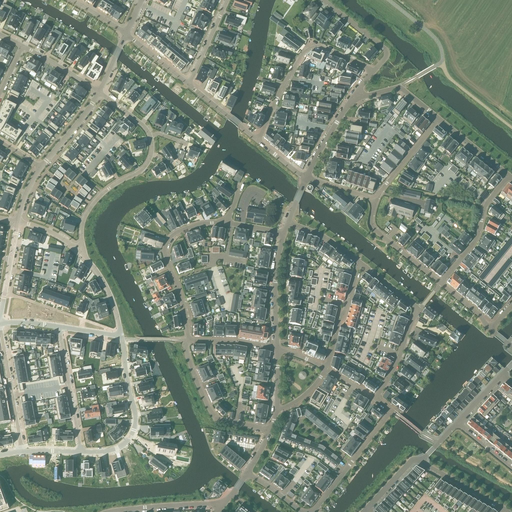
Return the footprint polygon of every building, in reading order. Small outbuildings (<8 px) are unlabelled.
[(106,0),(102,0),(97,8),(103,11),(109,1),(106,0)] [(233,5),(233,7),(245,11),(246,9),(248,5),(251,6),(252,2),(247,0),(244,0),(243,3),(235,0),(234,2),(233,5)] [(109,1),(103,11),(107,14),(106,14),(107,15),(114,4),(109,1)] [(198,8),(196,11),(202,13),(203,10),(210,14),(211,11),(212,12),(213,9),(214,8),(200,2),(198,8)] [(312,3),(304,14),(313,21),(318,15),(315,13),(318,8),(312,3)] [(114,4),(107,15),(110,16),(112,17),(119,7),(118,7),(114,4)] [(119,7),(112,17),(117,21),(120,17),(121,16),(120,16),(124,10),(119,6),(118,7),(119,7)] [(0,23),(1,24),(5,16),(7,17),(8,18),(10,12),(3,9),(1,12),(0,11),(0,23)] [(326,11),(325,11),(324,10),(317,19),(324,25),(321,28),(325,30),(330,24),(327,22),(331,16),(328,14),(329,14),(326,11)] [(195,13),(192,19),(205,25),(207,21),(206,21),(207,19),(200,16),(202,13),(196,11),(195,13)] [(8,26),(7,27),(15,30),(14,30),(18,23),(21,24),(26,15),(22,13),(19,19),(13,16),(13,17),(11,17),(9,21),(11,21),(8,26)] [(228,16),(225,24),(237,28),(239,24),(244,25),(247,18),(237,15),(235,19),(234,19),(231,18),(228,16)] [(190,25),(188,28),(191,29),(194,30),(195,28),(202,31),(203,29),(205,25),(192,19),(189,25),(190,25)] [(28,38),(32,30),(35,32),(39,23),(36,21),(33,27),(27,24),(25,28),(24,27),(22,31),(23,32),(22,35),(28,38)] [(280,21),(277,25),(283,29),(286,25),(280,21)] [(340,31),(343,26),(338,22),(329,33),(335,37),(337,34),(340,36),(342,33),(340,31)] [(39,30),(34,40),(39,43),(43,35),(46,37),(51,28),(44,25),(41,30),(39,30)] [(139,31),(136,35),(141,39),(148,29),(149,29),(145,25),(140,30),(139,31)] [(148,29),(141,39),(143,40),(145,42),(153,33),(149,29),(148,29)] [(189,32),(187,38),(198,43),(198,42),(199,39),(200,37),(192,33),(194,30),(191,29),(189,32)] [(49,37),(44,46),(49,49),(53,41),(56,43),(61,34),(55,31),(51,38),(49,37)] [(218,38),(218,40),(219,40),(224,42),(224,43),(229,45),(229,44),(230,42),(232,42),(234,38),(235,38),(236,34),(237,33),(229,31),(228,35),(227,35),(225,34),(220,33),(218,38)] [(283,38),(280,42),(290,49),(291,48),(296,52),(296,51),(295,51),(299,46),(300,46),(292,40),(294,37),(286,32),(282,37),(283,38)] [(153,33),(145,42),(147,43),(147,44),(149,46),(150,46),(157,36),(153,33)] [(157,36),(150,46),(151,47),(151,48),(154,50),(154,49),(162,40),(164,38),(159,34),(157,36)] [(184,44),(183,46),(186,48),(187,45),(194,49),(195,46),(196,47),(197,44),(198,43),(187,38),(184,44)] [(336,47),(346,51),(350,43),(340,38),(336,47)] [(61,44),(56,53),(58,54),(58,55),(59,54),(62,56),(66,49),(69,51),(75,42),(74,42),(74,43),(68,39),(64,46),(61,44)] [(162,40),(154,49),(156,51),(158,53),(159,53),(165,45),(166,45),(166,44),(162,40)] [(5,45),(0,55),(0,57),(7,61),(10,56),(7,55),(11,48),(5,45)] [(165,45),(159,53),(160,54),(160,55),(162,57),(163,56),(163,57),(170,48),(166,45),(165,45)] [(72,52),(67,60),(72,63),(77,56),(80,58),(85,50),(78,46),(75,51),(74,50),(73,52),(72,52)] [(212,51),(211,55),(215,56),(215,57),(221,59),(224,60),(226,55),(231,57),(233,51),(222,47),(221,52),(213,49),(212,51)] [(372,47),(364,57),(369,61),(378,52),(372,47)] [(170,48),(163,57),(168,60),(174,52),(170,48)] [(279,54),(276,61),(280,63),(280,64),(283,65),(284,64),(288,65),(290,57),(286,56),(287,52),(279,50),(278,53),(279,54)] [(306,56),(306,57),(321,64),(326,53),(322,51),(321,54),(319,53),(319,51),(318,51),(316,51),(315,51),(314,51),(313,51),(312,52),(311,53),(310,53),(309,54),(308,54),(307,55),(306,56)] [(174,52),(168,60),(171,63),(172,64),(179,55),(174,52)] [(84,57),(78,66),(83,69),(87,62),(90,64),(96,55),(95,55),(95,56),(92,53),(91,53),(88,58),(87,58),(86,58),(84,57)] [(93,66),(86,77),(93,81),(97,80),(102,68),(95,64),(99,57),(96,55),(90,64),(93,66)] [(179,55),(172,64),(174,65),(173,65),(176,67),(183,59),(179,55)] [(326,65),(325,66),(326,66),(330,68),(335,57),(330,55),(326,65)] [(183,59),(176,67),(178,69),(180,71),(181,71),(185,67),(186,67),(189,64),(188,63),(189,61),(184,57),(183,59)] [(335,57),(330,68),(335,70),(336,70),(340,60),(335,57)] [(24,64),(21,69),(30,73),(31,72),(30,72),(36,61),(31,58),(27,65),(24,64)] [(335,70),(341,73),(342,70),(346,62),(340,59),(340,60),(336,70),(335,70)] [(36,61),(30,72),(31,72),(36,75),(39,76),(40,73),(38,71),(42,65),(36,61)] [(347,71),(346,74),(350,76),(351,73),(359,76),(361,71),(359,70),(360,69),(349,65),(346,71),(347,71)] [(300,66),(298,78),(305,79),(307,67),(300,66)] [(201,67),(195,81),(201,84),(205,76),(209,78),(212,71),(207,69),(207,71),(202,69),(203,67),(201,67)] [(275,68),(272,79),(280,81),(281,77),(282,77),(282,74),(282,70),(283,69),(275,67),(275,68)] [(46,76),(44,79),(46,81),(46,82),(51,85),(58,74),(52,71),(48,78),(46,76)] [(58,74),(51,85),(59,90),(62,86),(59,84),(63,77),(58,74)] [(339,77),(338,84),(350,86),(352,79),(342,78),(339,77)] [(114,87),(113,91),(120,94),(123,87),(124,88),(124,89),(127,91),(134,82),(131,80),(128,83),(125,82),(122,80),(121,80),(119,79),(117,84),(115,84),(114,87)] [(208,89),(207,92),(209,92),(214,95),(218,87),(220,83),(213,80),(212,83),(211,82),(209,86),(210,86),(208,89)] [(221,89),(217,98),(221,100),(222,101),(230,84),(229,83),(228,86),(224,84),(225,83),(221,81),(222,80),(221,80),(220,83),(218,87),(221,89)] [(74,91),(83,98),(87,92),(80,88),(82,85),(79,83),(74,91)] [(292,83),(290,93),(293,93),(300,95),(302,95),(303,88),(298,88),(298,84),(292,83)] [(275,87),(264,84),(262,91),(265,92),(265,93),(270,94),(270,93),(273,94),(275,87)] [(70,96),(68,99),(72,101),(73,99),(80,103),(83,98),(74,91),(73,90),(69,96),(70,96)] [(127,99),(133,105),(133,104),(137,99),(140,101),(140,102),(144,97),(141,94),(137,91),(135,93),(133,92),(127,99)] [(284,95),(283,101),(294,103),(294,104),(295,104),(296,98),(300,98),(300,95),(293,93),(292,97),(284,95)] [(10,95),(8,100),(19,105),(21,101),(17,99),(10,95)] [(231,95),(226,107),(232,109),(237,98),(231,95)] [(383,98),(378,100),(378,102),(378,103),(379,103),(380,107),(393,104),(391,96),(385,98),(383,98)] [(149,99),(140,111),(146,115),(151,109),(154,112),(160,104),(157,101),(154,104),(149,100),(150,99),(149,99)] [(402,100),(393,112),(398,116),(407,105),(402,100)] [(0,133),(1,134),(11,140),(16,143),(23,133),(20,131),(19,132),(17,131),(12,127),(7,124),(14,109),(15,110),(17,107),(5,101),(3,107),(0,112),(0,133)] [(283,101),(282,108),(290,109),(290,112),(296,113),(297,110),(293,109),(294,104),(294,103),(283,101)] [(69,102),(65,106),(73,112),(76,108),(69,102)] [(65,106),(62,110),(69,116),(73,112),(65,106)] [(104,106),(100,111),(108,117),(109,118),(113,113),(112,112),(113,111),(112,110),(110,108),(109,110),(104,106)] [(391,106),(384,114),(387,116),(394,108),(391,106)] [(318,107),(317,113),(318,113),(329,115),(330,115),(331,110),(319,108),(319,107),(318,107)] [(406,113),(402,119),(406,122),(415,112),(411,109),(410,108),(408,111),(407,111),(408,110),(408,109),(405,113),(406,113)] [(58,115),(65,120),(66,121),(69,116),(62,110),(58,115)] [(359,110),(358,117),(362,118),(361,119),(360,123),(367,124),(368,120),(367,120),(367,119),(369,119),(371,112),(366,111),(362,110),(362,111),(359,110)] [(100,111),(97,116),(98,116),(105,122),(105,121),(108,117),(100,111)] [(158,115),(154,125),(161,127),(164,119),(168,120),(170,116),(166,115),(159,112),(158,115)] [(415,112),(406,122),(411,126),(415,121),(416,121),(416,122),(419,118),(418,118),(418,119),(417,118),(419,115),(415,112)] [(275,113),(274,119),(285,121),(287,122),(288,115),(275,113)] [(318,113),(316,123),(323,124),(323,120),(328,121),(329,115),(318,113)] [(58,114),(55,117),(63,124),(65,120),(58,115),(58,114)] [(250,124),(256,129),(260,128),(264,118),(254,114),(250,124)] [(98,116),(94,121),(102,126),(105,122),(105,121),(105,122),(98,116)] [(55,117),(53,121),(60,127),(63,124),(55,117)] [(422,117),(414,126),(418,130),(426,120),(422,117)] [(274,119),(273,125),(281,127),(283,127),(284,127),(285,121),(274,119)] [(118,122),(114,127),(118,131),(121,128),(125,131),(127,133),(128,133),(129,132),(131,133),(135,128),(125,120),(121,125),(118,122)] [(417,132),(415,134),(420,137),(421,135),(431,124),(426,120),(418,130),(417,132)] [(53,121),(50,124),(58,130),(60,127),(53,121)] [(94,121),(91,125),(99,131),(102,126),(94,121)] [(173,123),(169,131),(180,135),(183,127),(182,127),(182,126),(178,125),(176,125),(176,124),(173,123)] [(50,124),(48,127),(55,133),(58,130),(50,124)] [(91,125),(89,128),(96,134),(99,131),(91,125)] [(350,133),(359,135),(359,134),(361,135),(363,128),(351,126),(350,133)] [(438,126),(433,132),(442,140),(447,134),(438,126)] [(200,132),(199,133),(199,134),(200,133),(203,136),(202,138),(204,140),(204,141),(205,140),(206,141),(207,143),(208,143),(211,146),(212,145),(213,145),(213,144),(213,143),(215,141),(212,139),(213,137),(205,131),(203,129),(200,132)] [(305,138),(314,140),(316,141),(317,134),(317,131),(318,130),(313,129),(313,133),(306,132),(305,138)] [(45,130),(42,133),(50,139),(52,136),(45,130)] [(267,130),(264,138),(264,139),(264,138),(270,143),(275,137),(270,133),(269,135),(266,133),(267,131),(267,130)] [(85,132),(83,135),(90,141),(91,142),(94,139),(85,132)] [(42,133),(39,137),(46,144),(50,139),(42,133)] [(83,135),(80,138),(88,144),(90,141),(83,135)] [(270,143),(274,147),(281,138),(276,135),(275,137),(270,143)] [(39,137),(35,142),(36,142),(43,148),(46,144),(39,137)] [(449,137),(441,147),(446,151),(454,141),(449,137)] [(80,138),(78,141),(85,147),(88,144),(80,138)] [(281,138),(274,147),(278,150),(279,150),(278,150),(282,145),(282,146),(285,142),(281,138)] [(301,138),(300,144),(313,146),(314,140),(305,138),(301,138)] [(135,139),(128,141),(129,145),(130,145),(131,150),(134,149),(134,151),(135,151),(135,152),(142,151),(142,149),(145,149),(144,145),(144,143),(141,144),(141,143),(141,142),(136,143),(135,139)] [(75,144),(82,150),(85,147),(78,141),(75,144)] [(400,141),(397,146),(406,153),(409,148),(405,145),(400,141)] [(454,141),(446,151),(451,155),(459,145),(454,141)] [(36,142),(32,146),(39,153),(43,148),(36,142)] [(75,143),(71,148),(78,154),(82,150),(75,144),(75,143)] [(282,145),(278,150),(279,150),(286,156),(290,152),(290,151),(282,146),(282,145)] [(32,146),(26,153),(30,155),(31,154),(35,157),(39,153),(32,146)] [(168,146),(161,151),(168,161),(174,157),(168,146)] [(338,146),(337,152),(350,154),(351,148),(338,146)] [(397,146),(393,150),(394,151),(402,157),(406,153),(397,146)] [(190,147),(186,157),(193,160),(194,158),(197,159),(200,151),(190,147)] [(71,148),(67,152),(75,158),(78,154),(71,148)] [(421,148),(417,152),(426,159),(429,154),(421,148)] [(463,148),(455,158),(460,162),(468,152),(463,148)] [(121,158),(118,161),(126,170),(128,169),(129,169),(131,167),(131,166),(132,165),(132,164),(132,165),(127,159),(130,157),(124,150),(119,156),(121,158)] [(394,151),(391,155),(400,162),(403,157),(402,157),(394,151)] [(67,152),(64,156),(69,161),(71,162),(73,164),(76,159),(75,158),(67,152)] [(296,152),(295,160),(304,162),(306,154),(297,152),(296,152)] [(337,152),(336,158),(348,160),(350,154),(337,152)] [(417,152),(414,157),(415,158),(415,157),(424,165),(424,164),(428,160),(426,159),(417,152)] [(468,152),(460,162),(465,166),(473,156),(468,152)] [(391,155),(387,159),(396,166),(400,162),(391,155)] [(102,172),(99,173),(102,178),(104,176),(104,177),(105,177),(106,179),(108,178),(113,175),(110,170),(113,168),(113,169),(114,168),(109,160),(105,156),(103,159),(105,163),(101,165),(102,167),(100,169),(102,172)] [(415,158),(411,161),(421,170),(425,165),(424,164),(424,165),(415,157),(415,158)] [(475,158),(468,167),(473,170),(473,171),(480,161),(475,158)] [(387,159),(384,163),(393,170),(396,166),(387,159)] [(330,161),(329,167),(341,169),(342,163),(340,162),(336,162),(337,160),(333,160),(332,160),(334,160),(333,161),(330,161)] [(20,161),(16,168),(25,173),(28,167),(23,164),(24,163),(20,161)] [(223,161),(221,163),(220,165),(219,167),(233,176),(235,175),(237,176),(237,177),(241,179),(243,173),(223,161)] [(411,161),(408,166),(418,174),(421,170),(411,161)] [(473,170),(472,171),(477,176),(478,175),(478,174),(485,165),(480,161),(473,171),(473,170)] [(155,168),(151,170),(155,177),(166,170),(168,173),(172,171),(166,163),(163,165),(162,163),(158,166),(158,165),(154,167),(155,168)] [(384,163),(380,168),(389,175),(393,170),(384,163)] [(60,168),(53,175),(60,181),(64,176),(66,173),(63,170),(66,167),(63,165),(60,168)] [(485,165),(478,174),(478,175),(482,178),(490,169),(485,165)] [(66,167),(63,170),(66,173),(64,176),(71,182),(76,176),(69,169),(68,169),(66,167)] [(328,172),(328,173),(338,175),(339,175),(341,169),(329,167),(328,172)] [(16,168),(13,173),(22,177),(25,173),(16,168)] [(482,178),(481,179),(486,183),(494,173),(490,169),(482,178)] [(405,171),(402,176),(413,183),(416,177),(405,171)] [(326,172),(325,178),(328,179),(332,180),(332,179),(335,180),(336,180),(337,180),(338,175),(328,173),(328,172),(326,172)] [(349,172),(346,183),(351,185),(355,173),(349,172)] [(13,173),(11,177),(19,182),(22,177),(13,173)] [(355,173),(351,185),(357,187),(360,175),(355,173)] [(497,174),(489,184),(494,188),(502,178),(497,174)] [(360,175),(357,187),(362,188),(366,177),(360,175)] [(80,176),(75,182),(82,188),(84,185),(88,188),(90,185),(87,183),(87,182),(80,176)] [(371,179),(368,190),(373,192),(378,178),(372,176),(371,179)] [(402,176),(399,182),(411,189),(414,183),(413,183),(402,176)] [(11,177),(8,182),(17,187),(19,182),(11,177)] [(366,177),(362,188),(368,190),(371,179),(366,177)] [(45,188),(43,192),(46,193),(49,190),(52,192),(54,189),(57,184),(51,179),(45,188)] [(220,181),(218,184),(221,187),(218,191),(229,198),(232,193),(223,187),(225,184),(220,181)] [(502,192),(500,194),(505,198),(506,198),(505,197),(511,189),(511,186),(509,184),(502,192)] [(82,188),(78,193),(84,198),(91,191),(90,191),(93,187),(90,185),(88,188),(84,185),(82,188)] [(6,187),(4,193),(13,196),(15,190),(6,187)] [(49,190),(46,193),(50,195),(49,196),(58,201),(62,194),(54,189),(52,192),(49,190)] [(215,195),(218,198),(214,202),(217,205),(216,206),(219,209),(220,208),(223,212),(228,208),(221,201),(223,198),(218,192),(215,195)] [(4,193),(2,198),(11,201),(13,196),(4,193)] [(338,193),(333,199),(341,205),(339,208),(344,213),(352,204),(352,203),(351,203),(351,204),(348,202),(349,202),(349,201),(348,201),(347,199),(341,195),(340,195),(338,193)] [(64,197),(59,204),(68,210),(68,209),(71,211),(73,208),(70,206),(72,203),(64,197)] [(72,203),(70,206),(73,208),(71,211),(74,213),(76,210),(77,210),(82,201),(75,197),(72,203)] [(2,198),(0,203),(9,206),(11,201),(2,198)] [(389,211),(388,215),(395,217),(396,213),(399,202),(391,200),(388,210),(389,211)] [(427,200),(424,213),(432,215),(434,201),(427,200)] [(35,201),(33,207),(44,211),(44,212),(45,212),(49,203),(44,201),(42,204),(35,201)] [(208,202),(201,206),(206,217),(214,213),(208,202)] [(399,202),(396,213),(404,215),(407,205),(399,202)] [(0,203),(0,209),(3,210),(2,213),(7,214),(9,206),(0,203)] [(344,213),(348,217),(350,214),(356,219),(360,215),(361,215),(360,214),(363,211),(355,205),(354,207),(351,205),(352,204),(344,213)] [(407,205),(404,215),(412,218),(415,207),(407,205)] [(185,214),(188,219),(196,215),(195,212),(199,210),(197,207),(196,206),(184,212),(185,214)] [(493,206),(489,212),(500,221),(505,215),(493,206)] [(33,207),(31,213),(38,216),(37,219),(41,220),(44,212),(44,211),(33,207)] [(172,212),(179,227),(186,224),(182,215),(185,214),(184,212),(182,207),(182,208),(172,212)] [(247,208),(245,219),(253,220),(253,223),(257,224),(262,225),(263,221),(265,222),(267,211),(247,208)] [(61,209),(59,213),(69,218),(68,217),(70,214),(61,209)] [(144,209),(134,218),(143,229),(153,220),(144,209)] [(172,212),(172,211),(165,214),(173,230),(179,227),(172,212)] [(154,215),(152,217),(161,227),(163,225),(157,218),(154,215)] [(63,229),(68,231),(73,233),(75,225),(76,223),(74,222),(70,221),(66,219),(63,229)] [(491,219),(488,225),(499,231),(502,225),(491,219)] [(488,225),(485,230),(496,236),(499,231),(488,225)] [(212,227),(210,239),(217,240),(219,229),(212,227)] [(200,229),(193,232),(197,243),(204,241),(200,229)] [(217,240),(216,241),(223,242),(225,230),(219,229),(217,240)] [(235,229),(233,241),(240,242),(240,241),(242,230),(235,229)] [(242,230),(240,241),(246,242),(248,231),(242,230)] [(295,242),(304,245),(306,239),(303,238),(305,233),(298,231),(295,242)] [(30,232),(27,240),(42,245),(45,237),(36,234),(36,233),(31,232),(30,232)] [(161,248),(163,241),(156,239),(155,239),(153,239),(154,235),(146,232),(145,235),(146,236),(144,242),(161,248)] [(193,232),(186,234),(190,247),(197,244),(197,243),(193,232)] [(398,242),(397,242),(403,247),(412,237),(406,232),(404,234),(398,242)] [(263,234),(262,238),(265,238),(264,245),(271,247),(273,235),(263,234)] [(458,239),(457,240),(464,245),(465,244),(467,246),(472,239),(469,236),(468,235),(468,236),(466,234),(463,237),(461,236),(458,240),(458,239)] [(309,248),(313,237),(307,235),(306,239),(304,245),(304,246),(310,248),(309,248)] [(485,235),(482,241),(491,247),(492,248),(495,242),(485,235)] [(309,248),(310,248),(315,249),(316,251),(320,246),(317,243),(319,239),(313,237),(309,248)] [(414,241),(406,251),(412,255),(419,246),(420,245),(421,243),(416,239),(415,241),(414,241)] [(457,240),(451,249),(452,249),(454,251),(459,255),(464,249),(462,247),(463,246),(464,245),(457,240)] [(482,241),(478,246),(487,252),(491,247),(482,241)] [(316,251),(324,256),(331,247),(326,243),(323,248),(320,246),(316,251)] [(172,248),(176,260),(183,257),(180,246),(172,248)] [(419,246),(412,255),(417,259),(424,250),(419,246)] [(335,250),(331,247),(324,256),(323,257),(328,260),(329,260),(328,260),(335,250)] [(476,247),(473,252),(482,259),(485,254),(476,247)] [(153,259),(154,253),(151,252),(151,249),(150,249),(148,248),(136,248),(137,248),(137,251),(141,251),(140,258),(153,259)] [(258,248),(256,255),(258,255),(269,257),(270,251),(258,248)] [(328,260),(329,260),(333,263),(334,262),(341,253),(336,249),(335,250),(328,260)] [(426,251),(418,260),(423,264),(430,255),(426,251)] [(470,256),(469,256),(478,263),(482,259),(473,252),(470,256)] [(60,259),(58,270),(62,271),(63,266),(69,268),(71,262),(71,263),(74,255),(66,253),(65,257),(64,260),(60,259)] [(339,266),(339,265),(345,256),(341,253),(334,262),(339,266)] [(430,255),(423,264),(428,268),(435,259),(430,255)] [(468,255),(465,259),(473,266),(474,267),(478,263),(469,256),(470,256),(468,255)] [(354,263),(345,256),(339,265),(342,267),(345,264),(350,268),(354,263)] [(438,259),(430,269),(435,273),(443,264),(443,265),(444,264),(443,263),(438,259)] [(465,259),(461,264),(466,268),(469,270),(473,266),(465,259)] [(258,261),(257,267),(267,269),(268,263),(258,261)] [(152,274),(163,268),(160,262),(148,268),(152,274)] [(189,263),(176,267),(178,274),(191,270),(189,263)] [(443,264),(435,273),(439,277),(441,277),(448,269),(443,265),(443,264)] [(73,268),(69,279),(74,281),(76,278),(81,280),(83,276),(84,277),(86,274),(85,273),(87,269),(80,265),(78,270),(76,270),(76,271),(73,269),(73,268)] [(255,271),(254,278),(267,280),(268,274),(255,271)] [(197,286),(208,283),(205,273),(194,276),(197,286)] [(341,273),(339,278),(350,282),(352,276),(346,275),(343,274),(341,273)] [(361,279),(369,285),(370,285),(374,280),(366,273),(361,279)] [(454,274),(447,283),(452,287),(459,278),(454,274)] [(152,278),(150,279),(154,287),(166,281),(164,276),(157,279),(156,276),(152,278)] [(186,290),(197,286),(194,276),(183,280),(186,290)] [(459,278),(452,287),(456,290),(464,281),(465,280),(460,276),(459,278)] [(254,278),(253,284),(265,287),(267,280),(254,278)] [(348,287),(350,282),(339,278),(337,284),(348,287)] [(374,279),(374,280),(370,285),(369,285),(368,288),(372,291),(379,283),(374,279)] [(287,287),(290,287),(298,288),(298,289),(299,289),(300,283),(295,282),(288,280),(287,287)] [(95,281),(88,285),(90,288),(88,289),(90,293),(92,292),(94,295),(101,292),(98,288),(98,287),(97,285),(95,281)] [(166,281),(154,287),(157,293),(169,287),(166,281)] [(456,290),(456,291),(460,294),(468,285),(469,284),(464,281),(456,290)] [(376,296),(384,286),(379,283),(372,291),(371,292),(376,296)] [(337,284),(336,289),(347,292),(348,287),(337,284)] [(468,285),(460,294),(465,298),(466,297),(472,289),(468,285)] [(17,286),(16,294),(20,295),(20,293),(28,294),(29,288),(27,288),(17,286)] [(376,296),(375,297),(380,300),(381,299),(388,290),(384,286),(376,296)] [(296,299),(298,289),(298,288),(290,287),(290,289),(289,291),(291,291),(290,298),(296,299)] [(472,289),(466,297),(470,301),(478,291),(473,287),(472,289)] [(39,294),(38,298),(45,301),(49,290),(43,288),(41,295),(39,294)] [(511,294),(504,288),(500,292),(504,296),(503,297),(501,299),(506,303),(511,296),(511,294)] [(254,295),(254,296),(265,298),(267,291),(255,289),(254,295)] [(344,302),(347,292),(336,289),(334,295),(339,296),(338,300),(344,302)] [(49,290),(45,301),(48,302),(50,303),(54,292),(49,290)] [(392,294),(393,293),(388,290),(381,299),(385,303),(392,294)] [(478,291),(470,301),(474,304),(482,294),(478,291)] [(54,292),(50,303),(53,304),(56,305),(60,294),(54,292)] [(482,294),(474,304),(478,307),(485,299),(487,297),(482,293),(482,294)] [(60,294),(56,305),(61,307),(65,295),(60,294)] [(159,296),(153,299),(155,302),(158,300),(161,306),(162,305),(174,299),(172,294),(161,299),(159,296)] [(389,306),(397,298),(392,294),(385,303),(389,306)] [(65,295),(61,307),(69,309),(70,305),(68,305),(71,297),(65,295)] [(253,295),(252,301),(264,304),(265,298),(254,296),(254,295),(253,295)] [(359,301),(360,297),(354,295),(351,305),(362,308),(364,302),(359,301)] [(302,300),(296,299),(290,298),(289,297),(288,301),(289,301),(289,304),(291,304),(301,306),(302,300)] [(78,306),(76,312),(77,313),(80,314),(83,315),(86,307),(89,309),(92,301),(88,298),(86,304),(83,303),(83,304),(81,303),(79,306),(78,306)] [(401,301),(397,298),(389,306),(394,310),(397,306),(401,301)] [(162,305),(165,311),(161,312),(163,316),(169,313),(167,310),(177,305),(174,300),(174,299),(162,305)] [(478,307),(477,308),(482,312),(490,302),(489,302),(485,299),(478,307)] [(92,301),(89,309),(95,307),(97,310),(100,318),(102,317),(106,316),(108,315),(108,313),(105,303),(97,306),(96,300),(92,301)] [(202,300),(189,304),(192,311),(204,307),(202,300)] [(401,300),(401,301),(397,306),(400,309),(401,308),(406,312),(410,307),(401,300)] [(252,301),(251,307),(254,308),(263,309),(264,304),(252,301)] [(490,302),(482,312),(486,315),(495,305),(490,301),(489,302),(490,302)] [(325,310),(327,311),(327,310),(336,313),(338,307),(327,305),(325,310)] [(362,308),(351,305),(350,310),(361,313),(361,314),(362,314),(363,308),(362,308)] [(495,305),(486,315),(491,319),(499,309),(495,305)] [(204,307),(192,311),(194,318),(207,314),(204,307)] [(438,315),(428,307),(423,313),(433,321),(438,315)] [(291,313),(290,316),(302,318),(304,311),(292,309),(291,313)] [(350,310),(348,316),(359,319),(361,314),(361,313),(350,310)] [(254,314),(253,320),(257,321),(260,321),(263,322),(264,322),(265,316),(254,314)] [(334,323),(335,318),(325,316),(325,315),(324,315),(323,321),(334,323)] [(180,316),(173,317),(175,329),(182,328),(180,316)] [(301,326),(302,318),(290,316),(290,320),(289,323),(301,326)] [(357,324),(359,319),(348,316),(346,321),(357,324)] [(402,318),(400,317),(396,316),(394,321),(406,326),(408,320),(402,318)] [(323,321),(321,327),(333,330),(335,324),(334,323),(323,321)] [(346,321),(345,326),(345,327),(354,329),(356,329),(357,324),(346,321)] [(404,331),(406,326),(394,321),(393,326),(404,331)] [(194,325),(193,337),(200,337),(200,336),(203,336),(203,330),(203,325),(194,325)] [(247,327),(240,325),(238,337),(245,338),(247,327)] [(352,334),(354,329),(345,327),(345,326),(341,326),(340,331),(352,334)] [(404,331),(393,326),(391,332),(392,332),(402,336),(403,336),(404,331)] [(252,340),(254,328),(247,327),(245,338),(252,340)] [(261,329),(254,328),(252,340),(259,341),(261,327),(261,329)] [(261,327),(259,341),(263,341),(263,339),(266,340),(268,328),(261,327)] [(331,337),(333,330),(321,327),(320,334),(331,337)] [(456,329),(450,337),(458,343),(464,335),(456,329)] [(352,334),(340,331),(339,336),(350,339),(351,340),(352,334)] [(392,332),(390,337),(391,338),(391,337),(400,341),(402,336),(392,332)] [(435,336),(427,332),(425,335),(420,333),(417,340),(420,341),(420,343),(426,345),(427,344),(432,346),(435,339),(433,339),(435,336)] [(11,335),(10,339),(13,339),(13,342),(18,343),(19,343),(19,333),(13,333),(13,335),(11,335)] [(288,346),(294,347),(296,336),(296,334),(290,333),(290,336),(288,336),(288,339),(289,339),(288,346)] [(47,336),(47,345),(53,346),(53,343),(55,344),(56,340),(53,340),(53,336),(47,336)] [(302,343),(303,337),(302,337),(301,337),(296,336),(294,347),(300,348),(300,343),(302,343)] [(337,342),(349,344),(350,339),(339,336),(337,342)] [(307,339),(303,337),(302,343),(305,344),(302,353),(305,354),(306,355),(306,354),(307,355),(312,344),(306,342),(307,339)] [(391,338),(389,343),(399,346),(400,341),(391,337),(391,338)] [(69,341),(69,342),(71,352),(80,353),(79,357),(83,358),(84,350),(81,349),(82,341),(72,339),(71,339),(70,339),(70,340),(69,340),(69,341)] [(91,343),(89,353),(97,354),(96,357),(100,358),(101,353),(97,353),(99,344),(91,343)] [(427,351),(416,343),(411,349),(422,358),(427,351)] [(312,344),(307,355),(313,357),(316,351),(318,346),(312,344)] [(101,352),(100,360),(104,361),(105,357),(113,358),(113,357),(114,357),(115,353),(113,353),(114,346),(106,345),(105,353),(101,352)] [(130,346),(129,353),(148,356),(146,348),(137,347),(136,346),(135,346),(134,346),(130,346)] [(247,348),(240,347),(239,357),(238,357),(238,360),(244,361),(247,348)] [(346,355),(347,350),(336,347),(335,352),(346,355)] [(258,356),(269,358),(270,352),(258,350),(257,356),(258,356)] [(326,355),(316,351),(313,357),(323,361),(326,355)] [(390,367),(394,358),(389,356),(387,359),(383,358),(380,363),(390,367)] [(425,367),(411,356),(406,362),(420,373),(425,367)] [(340,359),(333,357),(331,367),(337,371),(340,359)] [(496,374),(499,371),(495,367),(498,364),(492,359),(489,362),(490,363),(488,366),(492,370),(496,374)] [(142,369),(134,370),(136,378),(139,377),(140,378),(144,377),(143,376),(146,375),(146,372),(151,371),(149,363),(141,365),(142,369)] [(390,367),(380,363),(378,368),(387,373),(390,367)] [(197,369),(200,376),(211,371),(208,365),(197,369)] [(352,368),(346,365),(346,366),(345,368),(341,374),(346,377),(351,369),(352,368)] [(485,369),(482,372),(487,376),(486,376),(488,378),(491,375),(489,373),(492,370),(488,366),(487,365),(484,368),(485,369)] [(83,371),(77,372),(77,373),(78,379),(78,380),(90,378),(90,375),(92,374),(91,366),(83,367),(83,371)] [(374,373),(384,378),(387,373),(378,368),(377,367),(374,373)] [(409,380),(414,374),(405,367),(400,373),(401,374),(401,373),(409,380)] [(110,369),(99,371),(99,375),(105,373),(107,381),(117,379),(116,372),(110,373),(110,369)] [(346,377),(351,380),(355,372),(351,369),(346,377)] [(61,371),(50,373),(51,379),(58,378),(60,384),(63,384),(62,377),(61,371)] [(214,378),(211,371),(200,376),(203,383),(214,378)] [(356,371),(355,372),(351,380),(355,382),(361,374),(356,371)] [(481,382),(485,386),(488,383),(484,379),(486,376),(487,376),(482,372),(481,371),(478,374),(480,375),(477,378),(481,382)] [(361,374),(355,382),(360,385),(366,376),(361,374)] [(267,383),(268,376),(258,375),(256,381),(267,383)] [(324,380),(334,386),(337,381),(327,375),(324,380)] [(29,377),(17,379),(18,385),(20,392),(23,391),(22,384),(30,383),(29,377)] [(477,378),(476,377),(473,380),(474,381),(471,384),(476,388),(477,389),(480,386),(479,385),(481,382),(477,378)] [(145,384),(137,385),(139,392),(150,390),(148,383),(150,383),(149,379),(144,380),(145,384)] [(378,387),(366,379),(363,385),(366,386),(365,387),(374,393),(378,387)] [(397,380),(394,385),(403,392),(408,386),(399,379),(398,381),(397,380)] [(321,384),(331,390),(334,386),(324,380),(321,384)] [(471,384),(470,383),(468,386),(469,387),(466,389),(466,390),(470,394),(474,398),(477,394),(473,391),(476,388),(471,384)] [(219,391),(221,391),(217,384),(205,389),(208,396),(219,391)] [(321,384),(319,389),(328,395),(331,390),(321,384)] [(503,394),(508,387),(504,384),(498,391),(503,394)] [(84,391),(80,392),(82,399),(95,397),(93,390),(95,390),(94,385),(90,386),(90,390),(87,391),(86,390),(84,391)] [(112,385),(102,387),(103,391),(109,390),(110,397),(113,397),(113,398),(118,397),(118,396),(121,396),(119,388),(113,389),(112,385)] [(257,386),(256,392),(269,395),(270,388),(257,386)] [(511,391),(511,389),(508,387),(503,394),(507,398),(511,391)] [(319,410),(328,395),(319,389),(318,388),(316,391),(315,391),(310,399),(310,400),(309,403),(319,410)] [(466,390),(466,389),(465,388),(462,391),(463,392),(461,395),(460,395),(465,400),(469,403),(472,400),(468,397),(470,394),(466,390)] [(62,397),(54,399),(55,404),(67,402),(66,397),(64,390),(61,390),(62,397)] [(222,398),(219,391),(208,396),(211,403),(222,398)] [(267,401),(269,395),(256,392),(255,399),(267,401)] [(148,399),(142,400),(143,407),(149,406),(149,407),(153,406),(153,405),(154,405),(153,402),(157,401),(155,393),(147,395),(148,399)] [(353,405),(358,408),(364,398),(359,394),(357,397),(353,405)] [(395,399),(392,404),(404,413),(405,413),(409,407),(405,404),(405,405),(401,402),(403,399),(401,397),(398,394),(397,394),(394,398),(395,399)] [(460,395),(461,395),(459,394),(457,397),(458,398),(455,401),(459,405),(459,406),(463,409),(466,406),(462,402),(465,400),(460,395)] [(493,395),(489,399),(496,405),(500,401),(493,395)] [(24,397),(21,397),(22,404),(23,410),(34,408),(33,402),(26,404),(24,397)] [(363,411),(369,401),(364,398),(358,408),(363,411)] [(485,403),(492,410),(496,405),(489,399),(485,403)] [(452,404),(450,407),(449,407),(454,411),(455,413),(458,410),(457,408),(459,406),(459,405),(455,401),(454,400),(451,403),(452,404)] [(116,402),(107,404),(108,407),(111,407),(113,414),(125,412),(124,406),(122,406),(122,405),(116,406),(116,402)] [(485,403),(482,407),(488,414),(492,410),(485,403)] [(228,412),(219,404),(215,409),(223,417),(228,412)] [(256,404),(255,410),(267,412),(268,406),(256,404)] [(92,410),(84,412),(85,419),(100,416),(98,405),(91,406),(92,410)] [(448,417),(452,421),(455,418),(451,414),(454,411),(449,407),(450,407),(449,406),(446,409),(447,410),(444,413),(448,417)] [(306,407),(299,409),(301,417),(304,416),(305,417),(310,410),(306,407)] [(371,412),(380,419),(384,414),(375,407),(371,412)] [(488,414),(482,407),(478,411),(485,418),(488,414)] [(152,414),(147,415),(148,422),(159,421),(158,417),(162,416),(161,409),(152,411),(152,414)] [(288,418),(296,421),(297,418),(298,418),(296,410),(291,411),(288,418)] [(305,417),(310,421),(316,415),(310,410),(305,417)] [(447,421),(446,420),(448,417),(444,413),(443,412),(440,415),(441,416),(439,419),(443,423),(444,425),(447,421)] [(69,413),(57,415),(58,423),(66,422),(65,419),(70,418),(69,413)] [(322,420),(316,415),(310,421),(316,426),(322,420)] [(265,425),(266,418),(254,416),(253,422),(265,425)] [(288,418),(286,425),(294,428),(296,421),(288,418)] [(440,426),(443,423),(439,419),(438,418),(435,421),(436,422),(433,425),(438,429),(437,429),(439,430),(442,427),(440,426)] [(467,425),(471,428),(477,421),(473,418),(467,425)] [(327,425),(322,420),(316,426),(322,431),(327,425)] [(476,431),(482,424),(477,421),(472,428),(476,431)] [(357,427),(358,428),(367,435),(371,430),(361,422),(357,427)] [(430,428),(427,432),(436,437),(437,437),(438,437),(438,436),(439,435),(435,432),(437,429),(438,429),(433,425),(432,424),(429,427),(430,428)] [(480,435),(486,428),(482,424),(476,431),(480,435)] [(87,435),(85,436),(86,439),(87,439),(88,443),(90,443),(91,442),(91,443),(92,443),(96,442),(95,434),(102,433),(101,425),(93,426),(94,430),(86,432),(87,435)] [(113,432),(110,435),(115,441),(119,438),(120,438),(123,434),(125,429),(118,425),(116,429),(115,428),(112,431),(113,432)] [(150,432),(150,433),(150,437),(151,437),(151,436),(155,436),(155,437),(156,437),(156,436),(158,436),(158,437),(158,436),(162,436),(163,436),(163,433),(166,433),(166,425),(155,425),(155,428),(156,428),(156,429),(151,429),(150,429),(150,432)] [(286,425),(283,432),(291,435),(291,434),(294,428),(286,425)] [(333,430),(327,425),(322,431),(328,436),(333,430)] [(43,432),(37,433),(38,436),(39,442),(39,443),(45,442),(44,436),(48,435),(47,428),(43,429),(43,432)] [(358,428),(354,433),(363,440),(367,435),(358,428)] [(484,438),(490,431),(486,428),(480,435),(484,438)] [(62,429),(51,429),(51,435),(56,435),(56,442),(62,442),(62,441),(62,431),(62,429)] [(333,430),(328,436),(334,441),(339,435),(333,430)] [(62,431),(62,441),(72,441),(72,431),(62,431)] [(488,442),(494,435),(490,431),(484,438),(488,442)] [(280,439),(290,443),(293,435),(291,434),(291,435),(283,432),(280,439)] [(1,436),(2,446),(13,444),(11,435),(1,436)] [(293,435),(290,443),(297,446),(300,438),(293,435)] [(493,445),(498,438),(494,435),(488,442),(493,445)] [(38,436),(28,438),(29,444),(39,442),(38,436)] [(348,440),(358,448),(361,444),(351,436),(348,440)] [(297,446),(304,448),(307,441),(300,438),(297,446)] [(497,448),(503,441),(498,438),(493,445),(497,448)] [(348,440),(344,445),(354,453),(358,448),(348,440)] [(307,441),(304,448),(311,451),(314,443),(307,441)] [(501,452),(507,445),(503,441),(497,448),(501,452)] [(157,446),(156,452),(173,455),(175,445),(162,443),(161,446),(157,446)] [(314,443),(311,451),(318,454),(322,446),(314,443)] [(351,457),(354,453),(344,445),(341,449),(351,457)] [(505,455),(511,448),(507,445),(501,452),(505,455)] [(219,453),(218,454),(219,454),(221,456),(222,457),(228,449),(228,448),(227,449),(225,447),(225,446),(224,447),(223,449),(222,449),(221,451),(221,452),(219,453)] [(318,454),(324,458),(329,451),(322,446),(318,454)] [(275,452),(286,458),(289,453),(278,447),(275,452)] [(228,449),(222,457),(224,458),(224,459),(231,451),(230,451),(228,449)] [(231,451),(224,459),(225,459),(227,461),(234,453),(233,453),(231,451)] [(335,456),(329,451),(324,458),(330,463),(335,456)] [(275,452),(272,458),(283,464),(286,458),(275,452)] [(234,453),(227,461),(228,461),(230,463),(236,456),(236,455),(234,454),(234,453)] [(31,456),(31,464),(34,464),(34,467),(46,467),(46,456),(31,456)] [(236,456),(230,463),(230,464),(231,464),(232,465),(233,466),(239,458),(239,457),(239,458),(237,456),(236,456)] [(341,461),(335,456),(330,463),(336,467),(341,461)] [(133,457),(126,461),(132,471),(135,470),(138,474),(147,473),(140,461),(137,463),(133,457)] [(149,462),(149,463),(156,469),(157,468),(159,469),(158,470),(163,474),(163,473),(167,467),(153,457),(149,462)] [(239,458),(233,466),(235,467),(235,468),(236,468),(242,460),(241,460),(239,458),(240,458),(239,458)] [(242,460),(236,468),(238,470),(239,470),(241,468),(241,467),(243,466),(243,465),(244,463),(245,463),(245,462),(242,461),(242,460)] [(66,461),(66,472),(69,472),(69,477),(77,477),(77,469),(73,469),(73,467),(73,466),(73,464),(73,461),(66,461)] [(83,464),(81,464),(81,469),(83,469),(83,471),(86,471),(86,477),(92,477),(92,469),(88,469),(88,464),(88,462),(86,462),(83,462),(83,464)] [(96,467),(96,470),(97,470),(97,474),(100,473),(101,478),(109,477),(108,469),(104,469),(103,462),(96,463),(96,467)] [(118,462),(111,464),(114,474),(118,472),(120,478),(127,476),(124,468),(120,469),(118,462)] [(264,467),(259,473),(269,480),(276,470),(271,467),(269,470),(264,467)] [(425,471),(418,467),(416,467),(415,468),(413,470),(420,477),(425,472),(425,471)] [(420,477),(413,470),(409,474),(416,481),(420,477)] [(322,477),(330,484),(334,479),(326,472),(322,477)] [(273,483),(278,487),(285,478),(280,474),(273,483)] [(416,481),(409,474),(406,478),(413,485),(416,481)] [(316,481),(318,482),(327,488),(330,484),(322,477),(320,476),(316,481)] [(290,481),(285,478),(278,487),(283,491),(290,481)] [(409,489),(413,485),(406,478),(402,482),(409,489)] [(434,488),(439,491),(445,483),(440,480),(434,488)] [(214,487),(213,489),(221,495),(222,493),(225,488),(226,487),(218,481),(217,483),(214,487)] [(323,493),(327,488),(318,482),(314,487),(323,493)] [(409,489),(402,482),(398,486),(405,493),(409,489)] [(439,490),(443,494),(447,490),(450,485),(449,486),(445,483),(439,491),(439,490)] [(448,496),(455,488),(454,489),(450,485),(447,490),(443,494),(444,494),(444,493),(448,496)] [(0,511),(8,509),(0,486),(0,511)] [(394,490),(402,497),(405,493),(398,486),(394,490)] [(309,487),(304,493),(315,501),(319,495),(309,487)] [(459,491),(455,488),(448,496),(448,497),(449,496),(453,499),(460,491),(459,491)] [(402,497),(394,490),(391,494),(398,501),(402,497)] [(454,498),(458,502),(465,493),(464,493),(464,494),(460,491),(453,499),(454,498)] [(310,507),(315,501),(304,493),(300,499),(310,507)] [(459,501),(463,504),(469,496),(469,497),(465,493),(458,502),(459,501)] [(391,494),(387,498),(394,505),(398,501),(391,494)] [(473,499),(469,496),(463,504),(467,507),(471,502),(474,499),(473,499)] [(383,502),(391,509),(394,505),(387,498),(383,502)] [(468,506),(472,510),(479,501),(478,502),(474,499),(471,502),(467,507),(468,507),(468,506)] [(483,505),(479,501),(472,510),(473,509),(476,511),(477,511),(481,507),(484,504),(483,505)] [(386,511),(387,511),(391,509),(383,502),(380,506),(386,511)]
